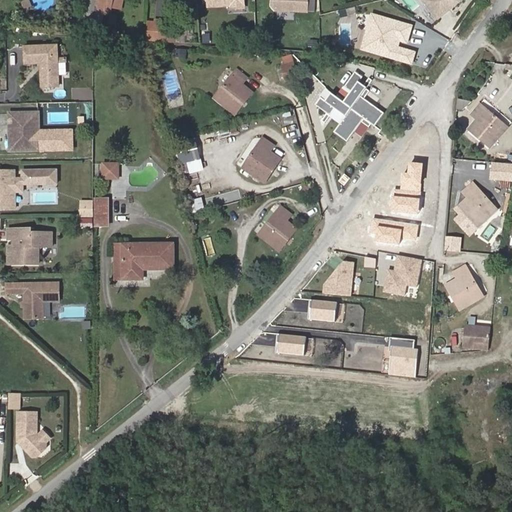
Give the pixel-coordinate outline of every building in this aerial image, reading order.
[(23,13),(32,9),(28,0),(25,0),(19,2),(23,13)] [(122,0),(114,0),(113,8),(121,9),(122,0)] [(277,8),(307,11),(308,0),(272,0),(273,4),(277,8)] [(440,20),(463,1),(462,0),(425,0),(440,20)] [(97,5),(87,4),(81,37),(101,39),(105,16),(112,17),(113,8),(97,5)] [(159,28),(149,28),(148,39),(158,40),(159,28)] [(175,32),(174,41),(183,42),(184,34),(175,32)] [(56,42),(24,42),(25,60),(41,60),(44,60),(44,64),(41,66),(41,83),(59,83),(56,42)] [(286,83),(299,79),(295,64),(282,68),(286,83)] [(238,71),(216,98),(236,114),(253,93),(243,84),(247,79),(238,71)] [(387,112),(364,95),(370,87),(361,81),(365,76),(359,71),(348,86),(355,91),(348,101),(335,92),(329,101),(323,96),(318,103),(333,114),(338,107),(349,115),(337,131),(350,140),(367,117),(378,125),(387,112)] [(457,99),(456,109),(467,110),(468,100),(457,99)] [(491,146),(507,128),(481,106),(474,115),(478,120),(471,129),(491,146)] [(38,149),(38,137),(37,113),(8,114),(8,125),(9,150),(38,149)] [(0,125),(8,125),(8,114),(0,114),(0,125)] [(47,137),(38,137),(38,149),(47,149),(47,137)] [(243,168),(264,183),(280,159),(271,152),(274,146),(263,139),(243,168)] [(511,165),(492,164),(490,180),(511,182),(511,180),(511,165)] [(118,178),(118,165),(104,165),(104,178),(118,178)] [(56,183),(55,169),(21,170),(21,178),(14,178),(14,179),(14,191),(22,191),(21,182),(45,181),(45,183),(56,183)] [(183,169),(184,191),(196,191),(195,169),(183,169)] [(0,208),(11,208),(11,191),(11,179),(14,179),(14,178),(13,170),(0,170),(0,208)] [(477,226),(495,210),(473,185),(464,192),(467,197),(459,206),(477,226)] [(92,217),(92,200),(82,200),(82,217),(92,217)] [(108,200),(92,200),(92,217),(92,227),(108,227),(108,200)] [(280,251),(297,229),(287,220),(291,214),(281,207),(259,235),(280,251)] [(378,220),(371,233),(387,242),(394,229),(378,220)] [(38,252),(42,245),(52,245),(51,232),(32,232),(31,228),(8,229),(8,239),(20,239),(20,246),(8,246),(9,264),(38,264),(38,252)] [(143,280),(143,271),(174,270),(173,244),(122,245),(123,280),(143,280)] [(461,309),(481,297),(465,267),(454,274),(457,279),(447,285),(461,309)] [(58,283),(23,284),(24,293),(24,320),(43,319),(43,302),(59,302),(58,283)] [(24,293),(23,284),(6,284),(7,294),(24,293)] [(487,351),(488,334),(489,328),(466,326),(465,350),(487,351)] [(491,330),(489,345),(495,346),(498,331),(491,330)] [(17,394),(4,394),(4,409),(17,410),(17,394)] [(34,414),(15,414),(15,443),(21,443),(21,448),(20,449),(30,458),(35,458),(44,450),(44,445),(36,436),(34,435),(34,414)] [(40,432),(36,436),(44,445),(49,440),(40,432)]
